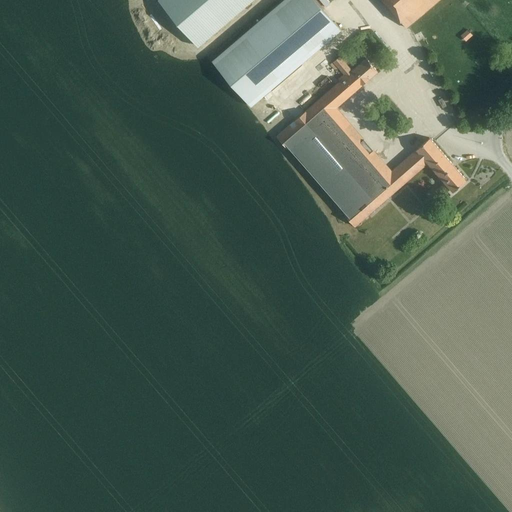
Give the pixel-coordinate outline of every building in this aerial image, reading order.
[(156,0),(198,49),(255,0),(156,0)] [(316,0),(283,0),(213,60),(252,105),(341,29),(316,0)] [(385,0),(408,26),(438,0),(385,0)] [(461,35),(466,41),(473,35),(468,29),(461,35)] [(353,70),(341,56),(331,65),(336,70),(339,67),(345,74),(339,79),(341,81),(278,136),(289,149),(291,147),(345,211),(344,212),(356,226),(429,162),(446,182),(432,195),(437,201),(452,188),(455,191),(467,180),(431,138),(418,149),(417,148),(387,174),(333,111),(379,72),(367,58),(353,70)]
